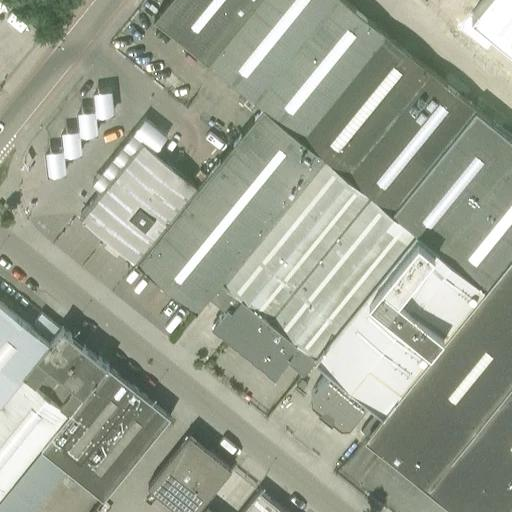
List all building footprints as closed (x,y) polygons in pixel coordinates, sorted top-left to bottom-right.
[(168,0),(154,17),(264,107),(300,135),(385,31),(346,0),(168,0)] [(511,0),(482,0),(470,15),(511,50),(511,0)] [(417,230),(486,286),(511,253),(511,133),(385,31),(300,135),(324,155),(371,192),(417,230)] [(44,151),(46,177),(67,175),(65,157),(82,155),(80,137),(98,135),(96,117),(114,115),(112,89),(93,91),(95,109),(76,111),(78,129),(61,130),(63,149),(44,151)] [(198,185),(137,261),(197,310),(210,295),(324,155),(300,135),(264,107),(199,186),(198,185)] [(178,169),(142,139),(80,215),(117,245),(137,261),(198,185),(178,169)] [(324,155),(210,295),(225,308),(213,323),(245,349),(371,192),(324,155)] [(304,371),(316,357),(417,230),(371,192),(245,349),(252,355),(252,358),(256,361),(259,360),(275,373),(287,358),(304,371)] [(417,230),(316,357),(330,369),(311,392),(312,400),(321,407),(322,407),(322,411),(329,416),(332,416),(333,417),(341,424),(350,423),(369,400),(382,411),(394,395),(396,397),(486,286),(417,230)] [(511,253),(486,286),(396,397),(411,409),(380,448),(427,486),(451,457),(511,381),(511,253)] [(0,402),(51,341),(50,340),(0,299),(0,402)] [(0,497),(43,445),(109,364),(100,357),(71,334),(71,333),(62,326),(61,328),(42,312),(34,321),(53,337),(50,340),(51,341),(0,402),(0,497)] [(109,364),(43,445),(105,496),(171,415),(109,364)] [(511,381),(451,457),(492,490),(511,465),(511,381)] [(148,485),(181,511),(195,511),(232,467),(190,433),(148,485)] [(511,465),(492,490),(511,506),(511,465)] [(288,511),(271,498),(260,489),(241,511),(288,511)]
